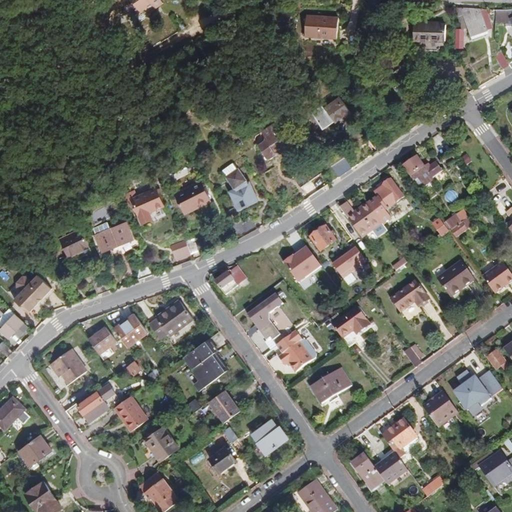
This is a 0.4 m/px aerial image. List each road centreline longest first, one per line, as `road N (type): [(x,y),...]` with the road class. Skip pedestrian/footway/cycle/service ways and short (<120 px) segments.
road 1 (residential): [(190,272),(270,233),(463,107)]
road 2 (residential): [(245,0),(149,64),(0,119)]
road 3 (residential): [(320,451),(511,309)]
road 4 (residential): [(190,272),(320,451)]
road 5 (residential): [(18,363),(77,313),(190,272)]
road 6 (residential): [(90,461),(18,363)]
